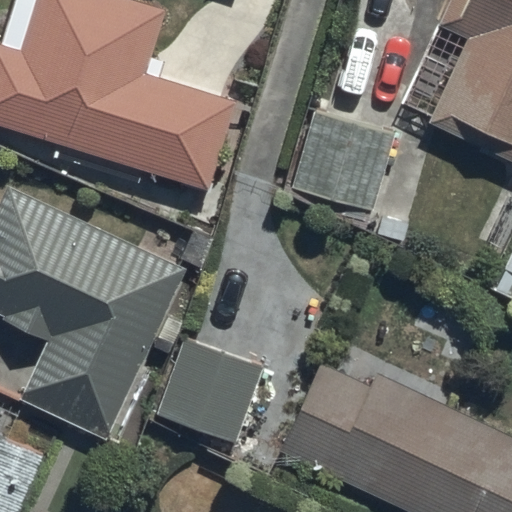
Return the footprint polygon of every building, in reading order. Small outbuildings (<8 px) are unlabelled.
[(0,110),(209,174),(238,88),(147,60),(165,0),(34,0),(23,38),(0,30),(0,110)] [(405,93),(435,105),(432,112),(511,147),(511,0),(445,0),(441,10),(405,93)] [(396,123),(313,100),(290,178),(372,203),(396,123)] [(108,428),(184,255),(9,173),(0,191),(0,303),(46,326),(18,389),(108,428)] [(511,236),(492,278),(511,287),(511,236)] [(265,356),(185,328),(157,403),(237,432),(265,356)] [(511,511),(511,422),(372,356),(365,371),(322,350),(280,438),(434,511),(511,511)] [(17,511),(49,444),(0,421),(0,511),(17,511)]
